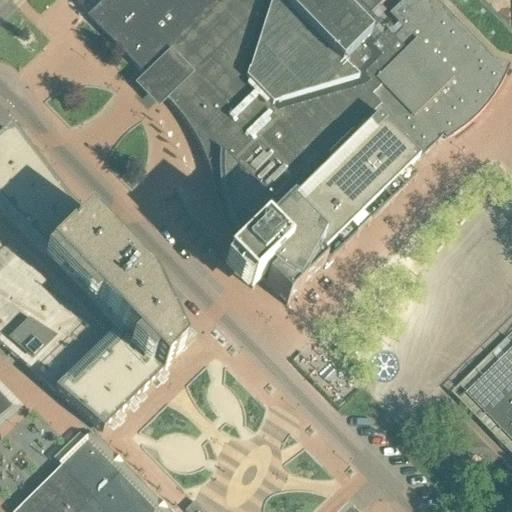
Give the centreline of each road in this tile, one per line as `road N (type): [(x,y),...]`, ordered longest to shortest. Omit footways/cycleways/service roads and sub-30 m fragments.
road 1 (unclassified): [(264,361),(494,134),(511,153)]
road 2 (residential): [(58,150),(230,326)]
road 3 (unclassified): [(230,326),(112,449)]
road 4 (residential): [(264,361),(373,475)]
